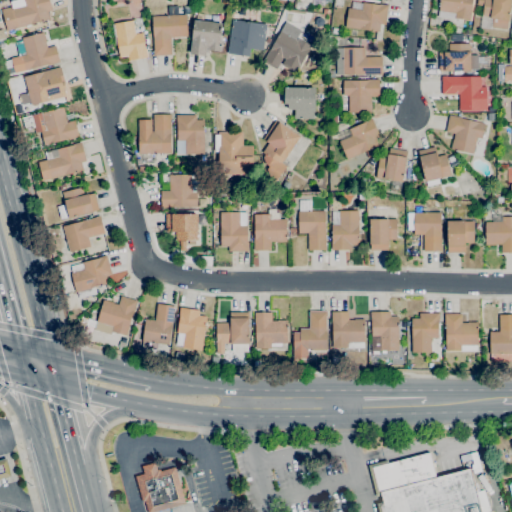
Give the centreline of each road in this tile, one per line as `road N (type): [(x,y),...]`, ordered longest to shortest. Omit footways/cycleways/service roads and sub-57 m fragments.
road 1 (residential): [(79,0),(148,268),(206,282),(511,285)]
road 2 (secondary): [(55,357),(0,148)]
road 3 (secondary): [(55,383),(210,415),(246,403)]
road 4 (residential): [(104,103),(175,81),(248,97)]
road 5 (secondary): [(81,485),(100,422),(115,412),(162,408)]
